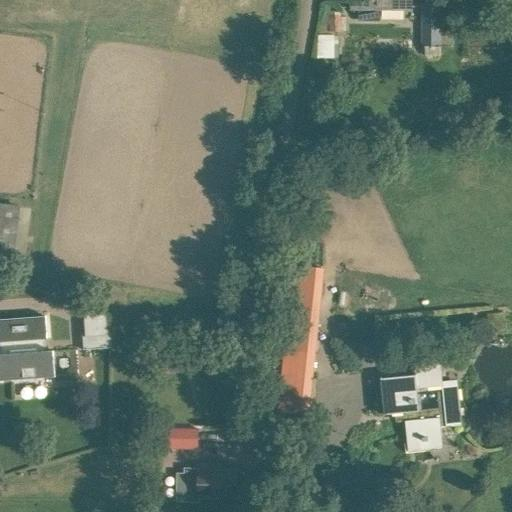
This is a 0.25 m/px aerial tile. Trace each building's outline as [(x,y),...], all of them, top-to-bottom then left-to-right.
[(351,0),(352,8),(410,8),(410,0),(351,0)] [(423,46),(440,46),(440,4),(423,3),(423,46)] [(0,257),(14,259),(20,206),(0,203),(0,257)] [(323,268),(320,268),(300,266),(292,351),(284,350),(282,374),(312,377),(323,268)] [(0,381),(55,377),(54,350),(43,351),(42,338),(47,338),(46,316),(0,319),(0,341),(3,342),(4,354),(0,354),(0,381)] [(83,334),(84,349),(110,347),(111,332),(83,334)] [(463,424),(459,389),(444,390),(440,360),(414,363),(416,375),(381,378),(384,414),(404,412),(408,449),(426,447),(425,439),(442,437),(441,426),(463,424)] [(160,449),(185,449),(185,445),(197,445),(197,429),(160,429),(160,449)] [(199,470),(184,469),(183,493),(198,494),(198,495),(236,496),(236,472),(217,471),(218,465),(199,465),(199,470)]
